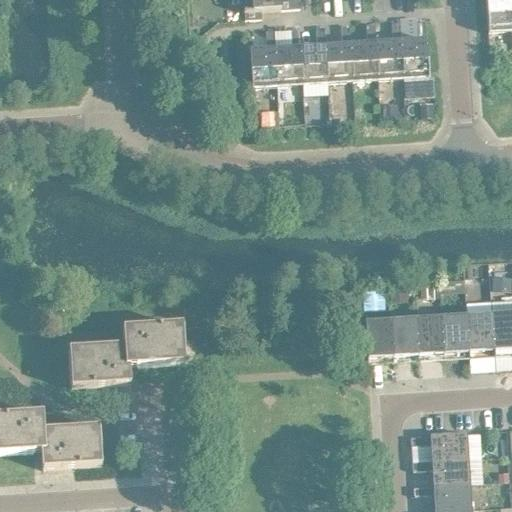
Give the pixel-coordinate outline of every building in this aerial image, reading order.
[(247,0),(248,12),(247,12),(247,13),(248,13),(264,12),(283,11),(283,10),(304,9),(303,1),(281,2),(281,0),(247,0)] [(511,0),(489,0),(491,34),(493,34),(493,32),(511,31),(511,0)] [(264,12),(248,13),(248,21),(265,20),(264,12)] [(421,43),(404,44),(406,79),(431,77),(431,79),(432,79),(430,41),(429,41),(428,22),(420,22),(421,43)] [(396,45),(379,46),(381,80),(406,79),(404,44),(403,23),(395,24),(396,45)] [(371,46),(354,47),(356,82),(381,80),(379,46),(378,25),(370,25),(371,46)] [(346,48),(329,49),(328,49),(331,84),(356,82),(354,47),(353,27),(345,27),(346,48)] [(321,49),(304,50),(303,50),(305,85),(331,84),(328,49),(329,49),(328,28),(319,29),(321,49)] [(295,51),(279,52),(278,52),(280,87),(305,85),(303,50),(304,50),(302,30),(294,30),(295,51)] [(278,52),(279,52),(277,31),(269,32),(270,52),(254,53),(254,52),(253,52),(255,89),(256,89),(256,88),(280,87),(278,52)] [(436,105),(423,106),(424,120),(437,119),(436,105)] [(401,106),(389,107),(390,121),(402,120),(401,106)] [(281,111),(262,113),(263,130),(282,129),(281,111)] [(343,117),(333,117),(333,126),(343,125),(343,117)] [(511,271),(497,272),(498,286),(511,285),(511,271)] [(467,281),(443,282),(444,295),(468,293),(467,281)] [(443,282),(423,284),(424,302),(444,300),(444,295),(443,282)] [(410,285),(392,286),(393,303),(411,302),(410,285)] [(387,287),(366,289),(368,312),(388,311),(387,287)] [(511,315),(495,317),(497,352),(511,350),(511,315)] [(495,317),(470,318),(472,353),(497,352),(495,317)] [(470,318),(445,320),(447,355),(472,353),(470,318)] [(445,320),(419,321),(422,356),(447,355),(445,320)] [(419,321),(394,323),(396,358),(422,356),(419,321)] [(396,358),(394,323),(369,324),(369,323),(368,323),(370,361),(372,360),(372,359),(396,358)] [(78,350),(80,388),(133,385),(132,368),(182,365),(180,326),(126,330),(127,347),(78,350)] [(0,455),(37,453),(44,453),(45,470),(99,466),(96,428),(47,431),(46,414),(0,417),(0,455)] [(434,445),(435,462),(435,463),(469,461),(468,436),(469,436),(469,435),(433,437),(433,438),(413,439),(414,447),(434,445)] [(436,470),(437,487),(437,488),(471,486),(469,461),(435,463),(435,462),(415,464),(415,472),(436,470)] [(511,475),(501,475),(502,484),(511,483),(511,475)] [(437,496),(438,511),(453,511),(473,511),(471,486),(437,488),(437,487),(416,489),(417,497),(437,496)]
